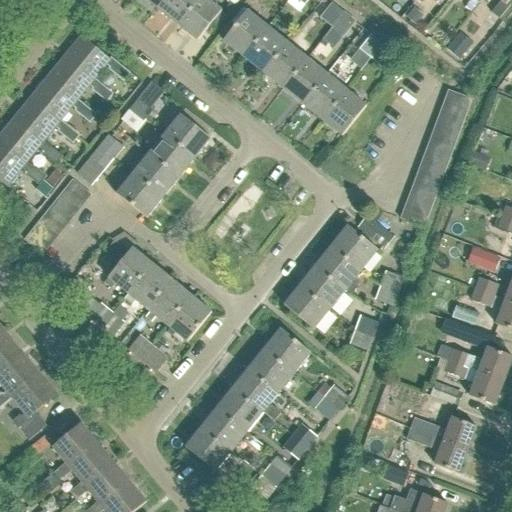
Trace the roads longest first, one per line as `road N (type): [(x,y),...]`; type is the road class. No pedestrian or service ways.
road 1 (residential): [(241,313),(166,251),(260,137)]
road 2 (residential): [(241,313),(325,203),(318,184),(260,137)]
road 3 (residential): [(260,137),(97,7),(75,0)]
road 4 (residential): [(0,280),(132,439)]
road 5 (residential): [(132,439),(241,313)]
road 6 (residential): [(0,95),(75,0)]
